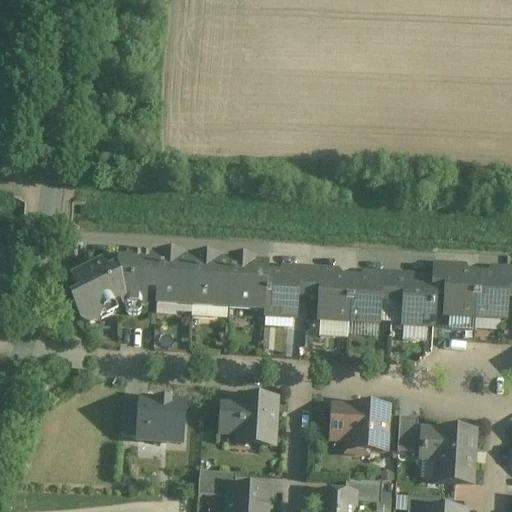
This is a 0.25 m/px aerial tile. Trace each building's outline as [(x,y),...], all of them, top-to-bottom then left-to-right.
[(182,260),(159,259),(156,295),(156,307),(192,310),(194,265),(181,264),(182,260)] [(127,267),(119,267),(119,271),(105,278),(100,268),(72,282),(80,300),(71,305),(81,325),(89,327),(96,323),(99,316),(98,314),(117,305),(122,305),(122,310),(143,311),(145,294),(156,295),(158,263),(127,261),(127,267)] [(217,262),(195,261),(194,265),(192,310),(228,312),(230,267),(217,266),(217,262)] [(253,264),(231,263),(230,267),(228,312),(264,314),(267,269),(253,269),(253,264)] [(448,268),(435,267),(434,288),(435,288),(434,296),(435,296),(446,296),(448,268)] [(464,269),(448,268),(446,296),(445,316),(475,318),(477,278),(465,277),(464,269)] [(278,278),(267,277),(267,269),(264,314),(264,317),(294,319),(296,300),(296,299),(297,271),(282,270),(278,278)] [(309,272),(297,271),(296,299),(308,300),(309,272)] [(490,279),(477,278),(475,318),(504,320),(506,299),(507,272),(492,271),(490,279)] [(321,273),(309,272),(308,300),(319,301),(321,273)] [(337,274),(321,273),(319,301),(318,321),(348,323),(351,282),(338,282),(337,274)] [(366,275),(363,283),(351,282),(348,323),(378,324),(379,304),(381,276),(366,275)] [(393,277),(381,276),(379,304),(391,305),(393,277)] [(405,278),(393,277),(391,305),(403,306),(405,278)] [(421,279),(405,278),(403,306),(402,326),(433,327),(435,296),(434,296),(435,288),(434,288),(423,287),(421,279)] [(276,404),(239,402),(239,410),(222,409),(221,436),(237,437),(237,443),(254,444),(258,448),(273,449),(276,404)] [(183,407),(141,404),(138,443),(181,446),(183,407)] [(388,410),(351,408),(351,411),(332,410),(330,440),(349,441),(349,447),(361,448),(367,454),(385,456),(388,410)] [(417,422),(399,420),(397,455),(399,455),(421,456),(422,433),(416,433),(417,422)] [(474,436),(423,433),(422,433),(421,456),(437,457),(435,486),(471,488),(474,436)] [(235,478),(199,476),(198,499),(227,501),(227,491),(234,492),(235,478)] [(381,486),(345,484),(345,498),(355,499),(354,506),(380,507),(381,486)] [(234,492),(227,491),(227,501),(226,511),(269,511),(270,511),(271,494),(234,492)] [(345,498),(319,496),(317,511),(353,511),(354,506),(355,499),(345,498)] [(441,511),(442,502),(408,500),(407,511),(441,511)]
